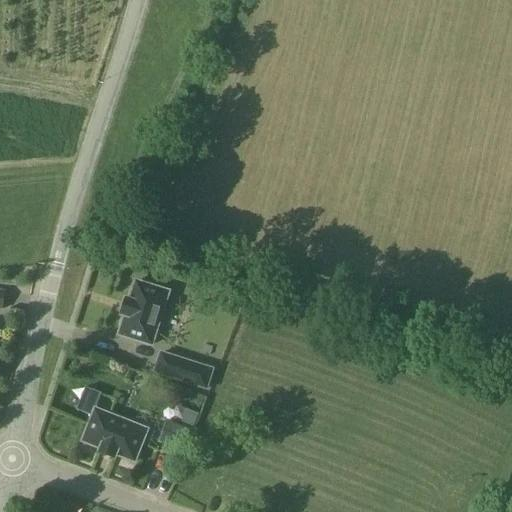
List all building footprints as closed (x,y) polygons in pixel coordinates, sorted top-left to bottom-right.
[(126,299),(121,315),(125,316),(119,335),(152,345),(169,292),(136,282),(130,300),(126,299)] [(193,364),(162,354),(156,373),(186,383),(193,364)] [(147,430),(97,410),(98,408),(82,402),(77,412),(92,418),(83,441),(101,449),(99,452),(115,458),(116,455),(135,462),(147,430)] [(193,432),(171,423),(163,442),(185,451),(193,432)] [(261,511),(304,511),(305,511),(267,498),(261,511)] [(349,511),(322,501),(317,511),(349,511)]
